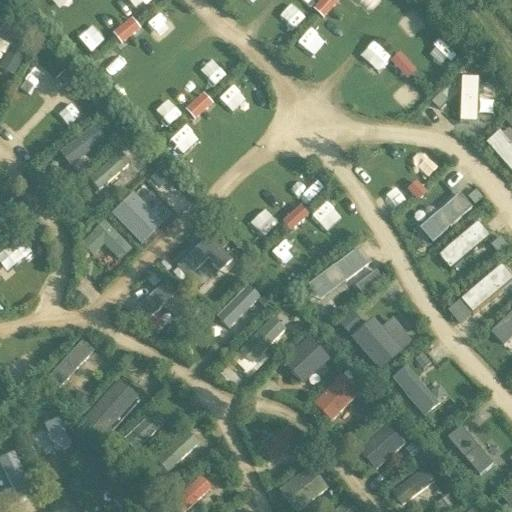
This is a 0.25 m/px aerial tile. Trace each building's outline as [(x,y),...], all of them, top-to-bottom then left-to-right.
[(339,2),(336,0),(322,0),(312,11),(323,20),(339,2)] [(150,17),(151,36),(168,34),(166,16),(150,17)] [(139,32),(130,21),(112,35),(121,46),(139,32)] [(10,45),(0,63),(0,67),(12,73),(23,52),(10,45)] [(109,77),(125,64),(111,47),(95,60),(109,77)] [(415,73),(398,55),(389,63),(406,81),(415,73)] [(81,90),(65,73),(55,83),(71,100),(81,90)] [(460,76),(459,121),(477,121),(477,76),(460,76)] [(447,102),(440,95),(431,104),(439,111),(447,102)] [(211,107),(202,96),(185,112),(194,122),(211,107)] [(62,163),(103,145),(96,129),(55,147),(62,163)] [(511,173),(511,145),(500,131),(486,142),(511,173)] [(95,191),(128,163),(118,152),(85,180),(95,191)] [(426,195),(415,183),(406,192),(417,203),(426,195)] [(459,192),(416,229),(429,245),(472,207),(459,192)] [(468,199),(475,207),(483,200),(476,192),(468,199)] [(110,215),(140,242),(157,223),(127,196),(110,215)] [(299,208),(281,225),(289,234),(307,218),(299,208)] [(102,247),(116,262),(130,249),(103,220),(78,243),(91,257),(102,247)] [(449,270),(489,236),(477,222),(438,256),(449,270)] [(204,235),(175,269),(200,291),(229,257),(204,235)] [(501,239),(491,247),(498,255),(507,246),(501,239)] [(460,325),(511,278),(500,265),(448,312),(460,325)] [(375,273),(365,280),(371,289),(382,281),(375,273)] [(129,313),(140,326),(174,294),(163,282),(129,313)] [(249,291),(209,322),(219,335),(258,304),(249,291)] [(362,327),(351,314),(337,326),(349,339),(362,327)] [(250,365),(284,332),(270,318),(237,351),(250,365)] [(373,322),(350,341),(379,374),(401,355),(373,322)] [(58,388),(92,351),(80,340),(46,377),(58,388)] [(281,365),(301,388),(329,363),(308,340),(281,365)] [(423,355),(415,362),(423,372),(431,365),(423,355)] [(419,418),(436,407),(408,366),(391,377),(419,418)] [(328,425),(358,392),(338,374),(308,408),(328,425)] [(82,414),(80,417),(106,438),(137,399),(114,380),(94,406),(78,394),(70,405),(82,414)] [(135,455),(163,423),(149,411),(121,442),(135,455)] [(384,424),(356,450),(375,470),(403,443),(384,424)] [(448,436),(473,477),(490,467),(464,426),(448,436)] [(184,430),(164,449),(178,464),(198,445),(184,430)] [(29,438),(46,483),(60,477),(43,432),(29,438)] [(267,463),(289,451),(280,435),(258,447),(267,463)] [(10,451),(0,454),(0,473),(7,493),(23,487),(10,451)] [(288,511),(290,511),(324,496),(311,470),(276,487),(288,511)] [(406,478),(412,492),(432,484),(426,470),(406,478)] [(181,511),(182,511),(211,491),(200,476),(171,498),(181,511)] [(405,482),(394,488),(403,504),(414,497),(405,482)] [(405,496),(410,511),(433,505),(429,490),(405,496)] [(511,492),(503,501),(511,510),(511,492)]
